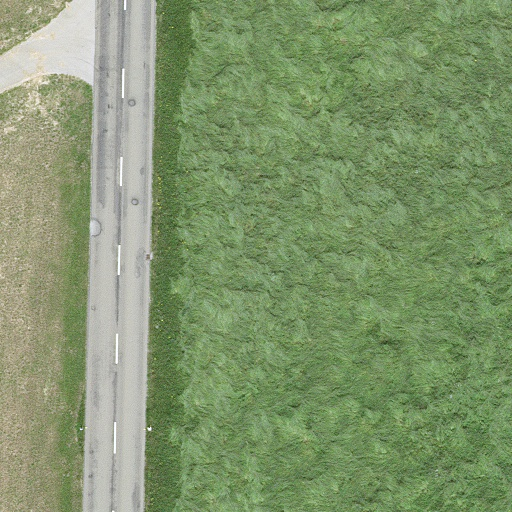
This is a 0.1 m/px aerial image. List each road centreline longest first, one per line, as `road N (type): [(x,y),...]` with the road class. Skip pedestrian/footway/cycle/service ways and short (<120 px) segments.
road 1 (tertiary): [(116,511),(124,0)]
road 2 (track): [(0,80),(124,21)]
